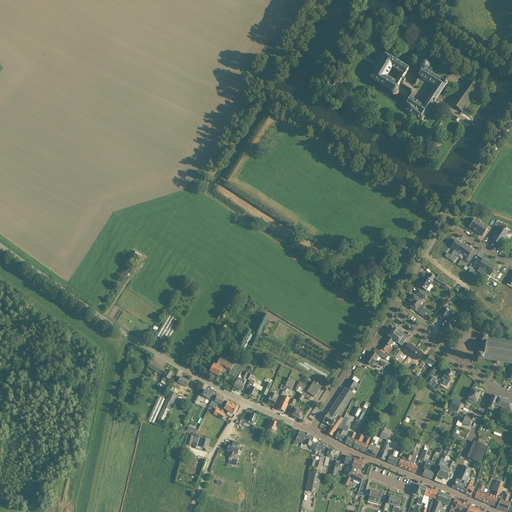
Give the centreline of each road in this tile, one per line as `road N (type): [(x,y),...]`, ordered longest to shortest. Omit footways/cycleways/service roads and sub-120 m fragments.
road 1 (unclassified): [(247,403),(121,331),(0,245)]
road 2 (track): [(318,0),(205,174)]
road 3 (unclassified): [(311,430),(388,307)]
road 4 (residential): [(492,385),(388,307)]
road 5 (unclassified): [(443,222),(511,116)]
road 6 (unclassified): [(189,511),(247,403)]
